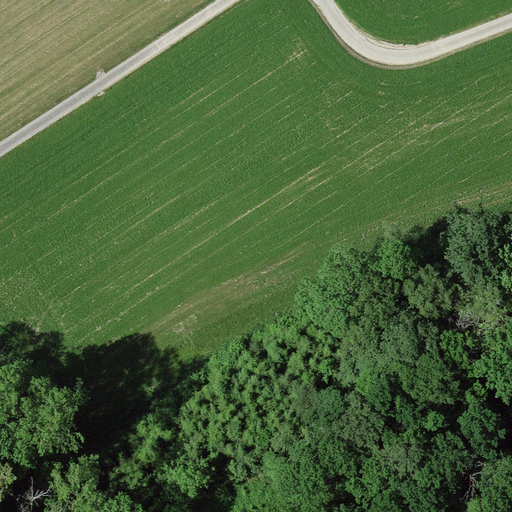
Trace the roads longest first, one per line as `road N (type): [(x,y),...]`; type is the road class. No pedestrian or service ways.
road 1 (track): [(229,0),(0,150)]
road 2 (track): [(511,19),(399,54),(372,50),(345,31),(324,0)]
